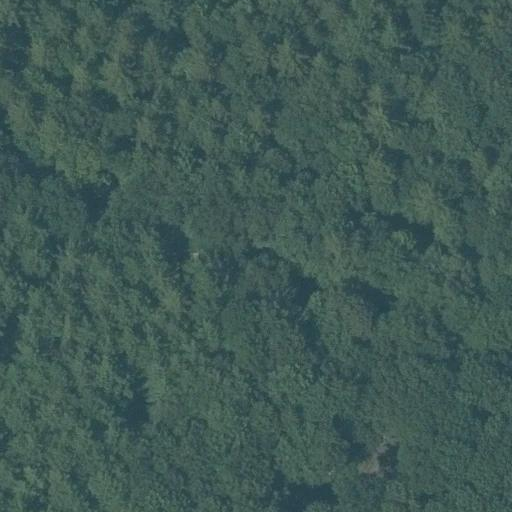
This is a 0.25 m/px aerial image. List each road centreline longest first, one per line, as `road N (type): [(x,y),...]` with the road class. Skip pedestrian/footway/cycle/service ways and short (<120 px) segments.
road 1 (track): [(448,371),(0,192)]
road 2 (track): [(339,327),(355,302),(440,284),(511,141)]
road 3 (track): [(428,511),(277,302)]
road 4 (track): [(448,371),(378,511)]
